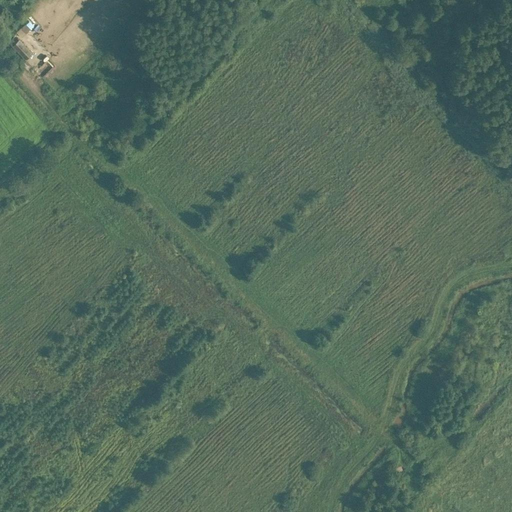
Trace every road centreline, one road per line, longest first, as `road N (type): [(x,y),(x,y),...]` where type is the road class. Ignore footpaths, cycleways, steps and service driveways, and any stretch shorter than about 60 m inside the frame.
road 1 (track): [(381,424),(447,292),(477,271),(511,266)]
road 2 (track): [(0,52),(109,164)]
